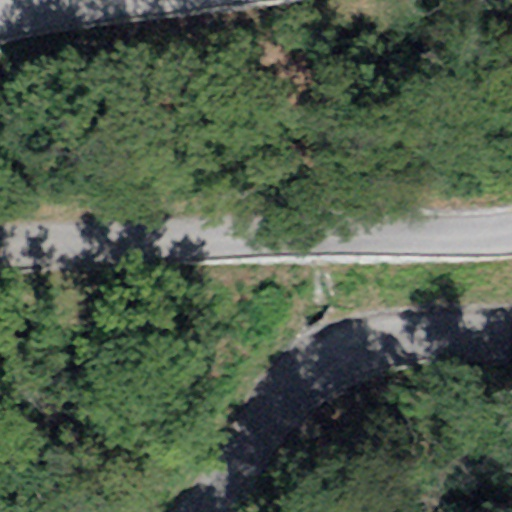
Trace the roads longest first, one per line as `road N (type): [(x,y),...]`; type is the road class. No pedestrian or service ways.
road 1 (residential): [(511,233),(0,248)]
road 2 (residential): [(202,511),(345,357),(511,327)]
